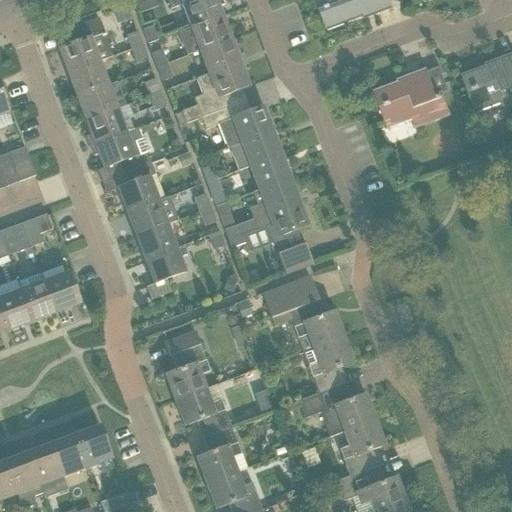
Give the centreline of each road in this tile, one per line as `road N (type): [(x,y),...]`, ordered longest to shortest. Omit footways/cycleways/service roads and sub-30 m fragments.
road 1 (residential): [(177,511),(120,341),(116,291),(16,12)]
road 2 (residential): [(460,511),(421,403),(395,373),(360,278),(366,234),(302,72)]
road 3 (residential): [(302,72),(429,28),(453,37),(511,16)]
